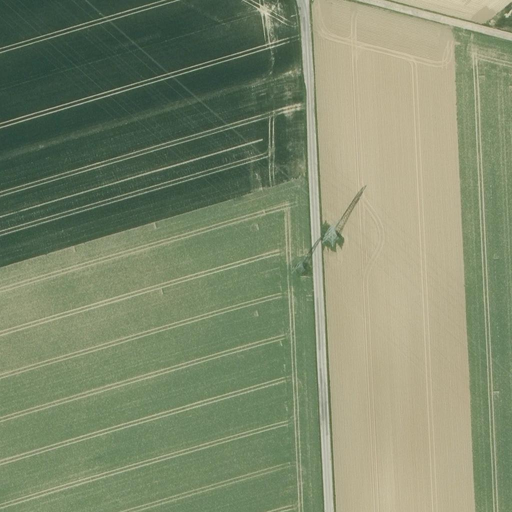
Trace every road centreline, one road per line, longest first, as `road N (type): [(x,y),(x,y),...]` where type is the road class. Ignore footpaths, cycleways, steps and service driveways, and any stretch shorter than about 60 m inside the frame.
road 1 (tertiary): [(309,0),(334,511)]
road 2 (track): [(360,0),(511,37)]
